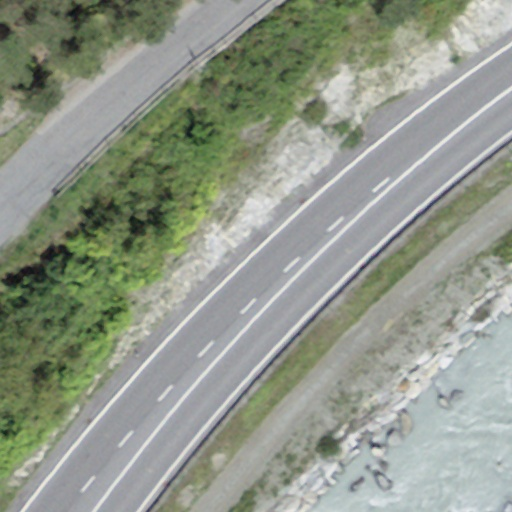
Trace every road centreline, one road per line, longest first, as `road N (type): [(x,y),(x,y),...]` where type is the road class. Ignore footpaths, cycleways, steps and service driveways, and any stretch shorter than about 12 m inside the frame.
road 1 (primary): [(511,85),(309,250),(71,511)]
road 2 (track): [(208,511),(267,434),(511,206)]
road 3 (unclassified): [(0,215),(84,135),(251,0)]
